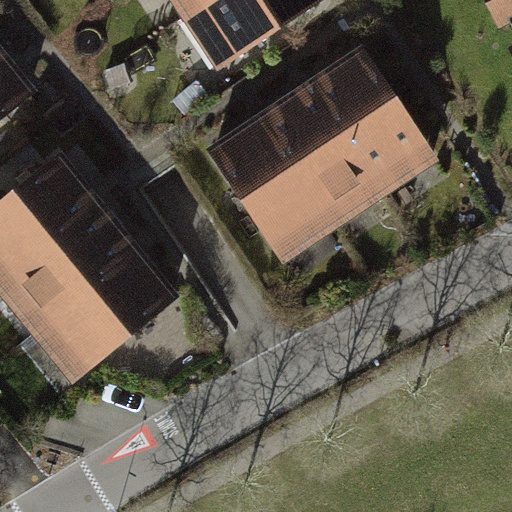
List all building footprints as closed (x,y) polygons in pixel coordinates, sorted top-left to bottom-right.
[(231,0),(174,0),(192,26),(231,0)] [(333,7),(328,0),(231,0),(192,26),(226,77),(333,7)] [(366,57),(315,91),(387,197),(438,163),(366,57)] [(0,130),(35,102),(0,58),(0,130)] [(315,91),(265,126),(336,232),(387,197),(315,91)] [(265,126),(214,160),(286,266),(336,232),(265,126)] [(103,216),(64,169),(0,220),(0,292),(3,296),(103,216)] [(142,264),(103,216),(3,296),(42,344),(142,264)] [(180,311),(142,264),(42,344),(80,391),(180,311)]
